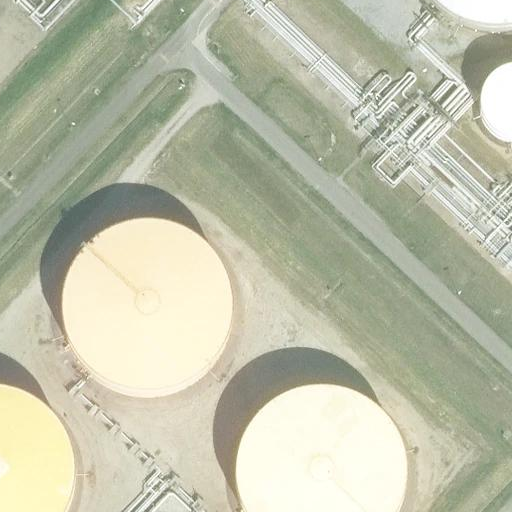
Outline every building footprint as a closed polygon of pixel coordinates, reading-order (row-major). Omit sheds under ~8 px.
[(511,0),(429,0),(433,3),(439,9),(450,17),(459,22),(470,26),(480,28),(491,29),(502,29),(511,27),(511,0)] [(511,69),(510,70),(502,72),(496,75),(491,79),(486,85),(483,91),(481,97),(480,104),(481,111),(483,118),(486,124),(491,129),(497,134),(503,138),(511,139),(511,69)] [(224,315),(224,303),(223,291),(220,280),(215,269),(209,259),(201,250),(192,242),(183,236),(172,231),(161,227),(149,225),(137,225),(126,226),(114,229),(103,234),(93,240),(84,248),(76,256),(70,266),(65,277),(61,288),(59,300),(59,311),(60,323),(64,334),(68,345),(74,355),(82,364),(91,372),(100,379),(111,384),(122,387),(134,389),(146,390),(157,388),(169,385),(180,380),(190,374),(199,367),(207,358),(213,348),(218,338),(222,326),(224,315)] [(73,484),(73,472),(72,459),(68,447),(63,436),(56,425),(48,416),(38,408),(27,401),(15,396),(3,394),(0,393),(0,511),(64,511),(66,509),(70,497),(73,484)] [(402,484),(402,472),(401,459),(398,447),(392,436),(386,425),(377,416),(367,408),(356,401),(345,396),(332,394),(320,393),(307,394),(295,396),(283,401),(272,408),(263,416),(254,425),(247,436),(242,447),(239,459),(237,472),(238,485),(240,497),(245,509),(246,511),(393,511),(395,509),(400,497),(402,484)]
